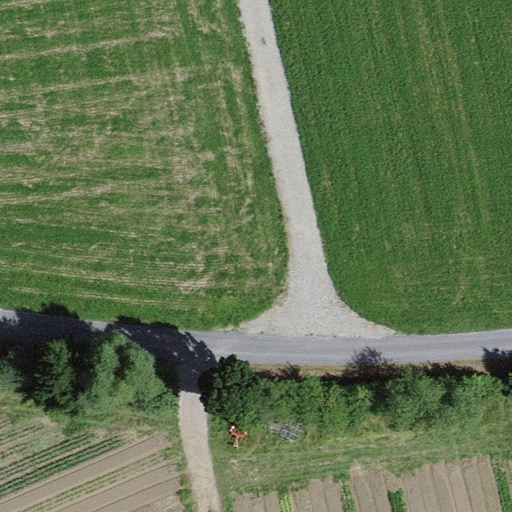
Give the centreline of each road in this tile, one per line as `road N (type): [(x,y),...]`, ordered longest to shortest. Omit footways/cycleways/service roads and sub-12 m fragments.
road 1 (track): [(0,331),(330,361),(511,348)]
road 2 (track): [(252,0),(330,361)]
